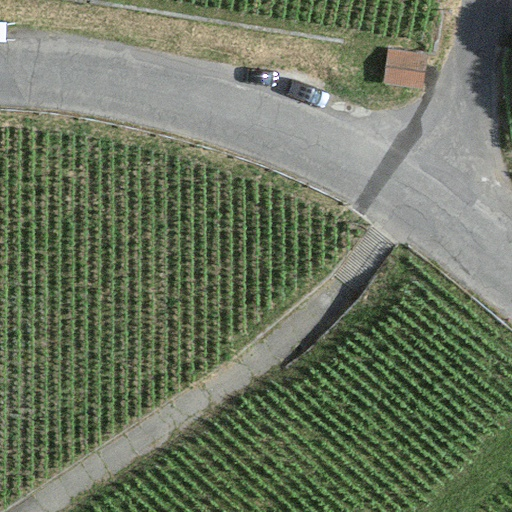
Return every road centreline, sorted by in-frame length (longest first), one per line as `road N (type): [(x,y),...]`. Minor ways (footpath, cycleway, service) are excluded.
road 1 (tertiary): [(0,69),(92,76),(200,101),(305,143),(408,203)]
road 2 (unclassified): [(408,203),(445,150),(467,99),(485,0)]
road 3 (tertiary): [(408,203),(511,279)]
